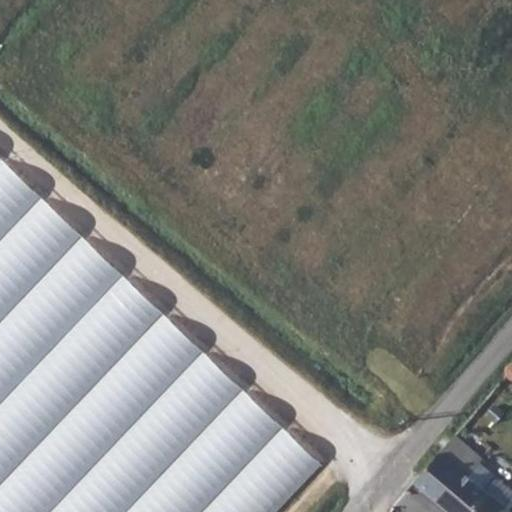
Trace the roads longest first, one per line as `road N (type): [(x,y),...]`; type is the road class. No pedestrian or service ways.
road 1 (track): [(383,484),(0,136)]
road 2 (unclassified): [(358,511),(511,334)]
